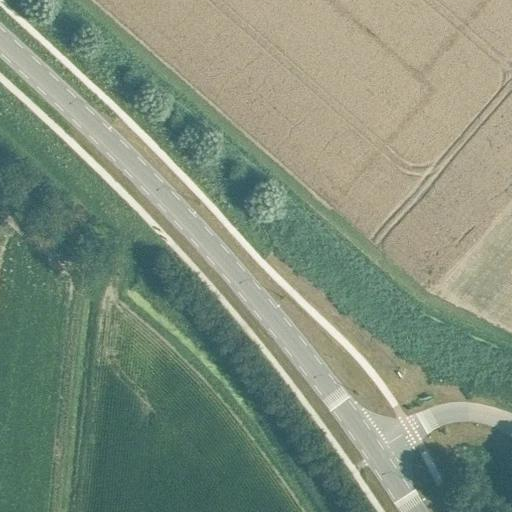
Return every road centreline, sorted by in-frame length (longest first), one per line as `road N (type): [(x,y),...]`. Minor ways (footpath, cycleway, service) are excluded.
road 1 (secondary): [(373,452),(234,280),(0,43)]
road 2 (unclassified): [(373,452),(442,418),(511,436)]
